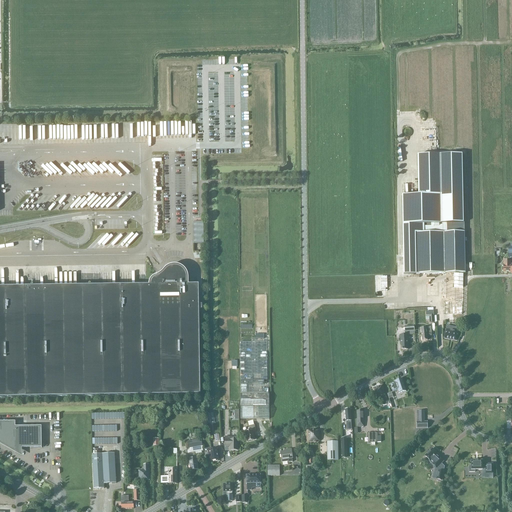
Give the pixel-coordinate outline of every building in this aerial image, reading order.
[(429,138),(430,147),(437,147),(437,138),(429,138)] [(419,195),(402,195),(404,274),(446,274),(446,302),(445,302),(445,308),(445,314),(462,314),(463,302),(464,273),(466,273),(465,224),(464,224),(463,154),(418,155),(419,195)] [(129,172),(131,169),(121,160),(119,163),(115,159),(113,162),(111,160),(108,163),(106,161),(104,163),(114,172),(116,170),(118,172),(121,169),(123,171),(125,168),(129,172)] [(54,160),(52,162),(61,172),(63,171),(54,160)] [(15,162),(12,164),(23,176),(25,175),(15,162)] [(102,205),(113,194),(111,192),(100,203),(102,205)] [(122,205),(131,195),(129,193),(119,203),(122,205)] [(35,205),(36,207),(43,200),(39,196),(30,206),(32,208),(35,205)] [(510,273),(511,273),(511,264),(510,265),(510,261),(504,261),(504,265),(503,265),(503,272),(510,272),(510,273)] [(0,397),(201,395),(199,285),(189,285),(189,279),(189,277),(188,276),(188,275),(188,274),(187,273),(187,272),(186,271),(185,270),(185,269),(184,268),(183,268),(183,267),(182,267),(181,266),(180,266),(179,265),(178,265),(177,265),(176,265),(175,265),(174,265),(173,265),(172,265),(171,266),(170,266),(169,267),(168,267),(167,268),(166,268),(165,269),(164,270),(164,271),(163,271),(163,272),(162,273),(162,274),(162,275),(157,275),(156,276),(154,277),(153,277),(152,278),(151,280),(150,281),(150,282),(149,284),(149,285),(0,287),(0,397)] [(439,278),(427,278),(428,294),(439,294),(439,278)] [(415,326),(405,326),(406,335),(400,335),(401,344),(402,344),(402,350),(408,349),(408,344),(407,335),(415,334),(415,326)] [(457,328),(447,326),(447,330),(446,330),(444,339),(457,341),(459,332),(456,332),(457,328)] [(432,333),(431,327),(421,328),(422,333),(422,341),(428,340),(427,336),(432,336),(432,333)] [(240,342),(240,361),(240,393),(241,419),(269,419),(269,393),(265,393),(265,380),(268,380),(267,342),(264,342),(264,338),(252,338),(252,342),(240,342)] [(392,388),(391,388),(391,389),(392,389),(393,392),(398,390),(399,393),(406,391),(402,379),(395,381),(396,383),(391,384),(392,388)] [(382,385),(373,388),(376,398),(381,396),(382,402),(383,402),(384,406),(390,404),(389,401),(388,401),(382,385)] [(417,422),(417,428),(428,428),(428,421),(427,421),(425,421),(425,411),(419,411),(419,422),(417,422)] [(42,448),(42,426),(16,427),(16,422),(0,421),(0,442),(16,452),(16,448),(42,448)] [(253,432),(256,431),(255,425),(249,426),(250,431),(245,432),(247,442),(255,440),(253,432)] [(319,430),(307,430),(307,443),(316,442),(316,441),(320,441),(319,430)] [(367,443),(377,443),(377,433),(367,433),(367,443)] [(225,446),(230,446),(231,450),(237,450),(237,440),(237,437),(230,437),(225,437),(225,440),(225,446)] [(203,451),(202,442),(200,442),(199,439),(185,441),(186,444),(187,445),(188,454),(203,451)] [(328,460),(338,460),(338,441),(327,442),(328,460)] [(217,449),(212,450),(212,448),(205,449),(206,456),(210,455),(210,461),(215,461),(216,462),(218,461),(218,460),(219,460),(217,449)] [(292,459),(293,459),(292,449),(287,450),(287,451),(281,452),(282,462),(288,462),(289,463),(293,462),(292,459)] [(432,449),(425,456),(430,461),(429,462),(433,465),(433,467),(434,468),(432,478),(442,480),(444,472),(441,471),(437,468),(443,461),(440,458),(439,458),(436,455),(437,454),(436,453),(437,452),(434,449),(433,450),(432,449)] [(116,483),(115,453),(93,454),(94,489),(104,488),(104,484),(116,483)] [(191,471),(198,470),(197,461),(194,462),(193,457),(189,458),(190,462),(189,462),(191,471)] [(471,465),(469,465),(469,472),(475,472),(475,470),(482,470),(482,472),(486,472),(486,474),(493,474),(493,464),(485,464),(485,465),(482,465),(482,461),(471,461),(471,465)] [(139,481),(150,480),(149,465),(145,465),(145,470),(142,470),(142,471),(139,471),(139,481)] [(268,476),(280,476),(280,466),(268,466),(268,476)] [(169,477),(161,477),(161,484),(169,484),(177,484),(177,470),(175,470),(169,470),(169,476),(169,477)] [(261,475),(246,475),(246,484),(247,484),(247,490),(252,490),(252,486),(256,486),(256,483),(261,483),(261,475)] [(227,501),(229,501),(232,501),(232,492),(233,492),(232,484),(223,484),(224,492),(227,492),(227,501)] [(128,496),(121,496),(121,509),(134,508),(134,502),(128,502),(128,496)]
